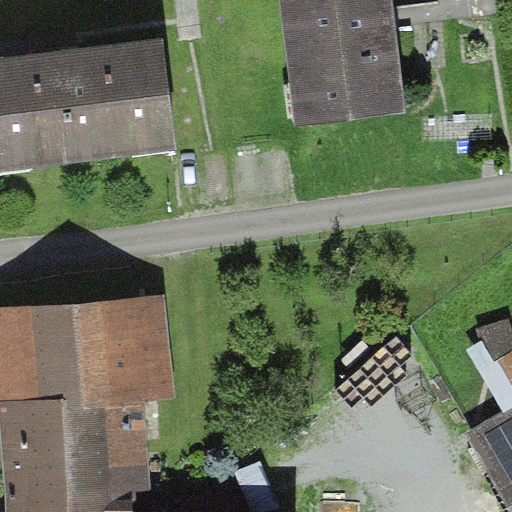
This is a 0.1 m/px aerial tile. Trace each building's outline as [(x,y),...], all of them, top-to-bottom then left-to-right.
[(264,0),(282,135),(402,119),(386,0),(264,0)] [(164,50),(0,69),(0,178),(177,157),(164,50)] [(157,296),(0,313),(0,421),(139,407),(169,403),(157,296)] [(499,511),(511,511),(511,340),(501,322),(468,341),(487,372),(477,378),(501,419),(459,444),(499,511)] [(0,421),(0,511),(114,511),(114,500),(142,499),(139,407),(0,421)]
